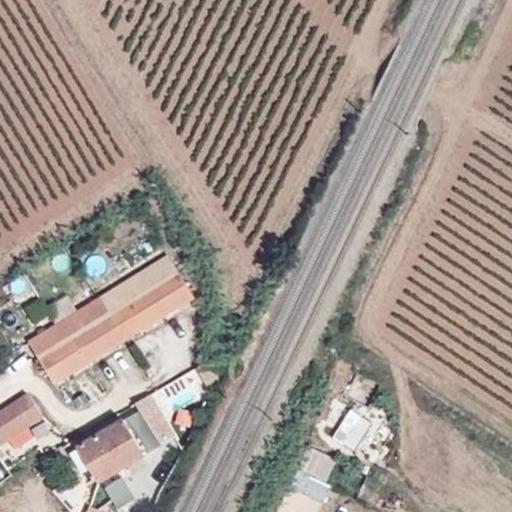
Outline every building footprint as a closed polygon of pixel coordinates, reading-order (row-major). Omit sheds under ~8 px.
[(194,298),(168,254),(28,341),(54,385),(194,298)] [(43,416),(27,390),(0,409),(0,446),(42,417),(43,416)] [(100,483),(148,454),(149,453),(164,419),(162,415),(171,411),(164,401),(145,413),(143,412),(80,449),(81,451),(90,468),(100,483)] [(336,433),(357,446),(375,416),(354,404),(336,433)] [(149,453),(148,454),(164,445),(158,435),(169,427),(164,419),(149,453)] [(83,472),(90,468),(81,451),(74,456),(83,472)] [(316,511),(320,502),(295,494),(289,511),(316,511)]
